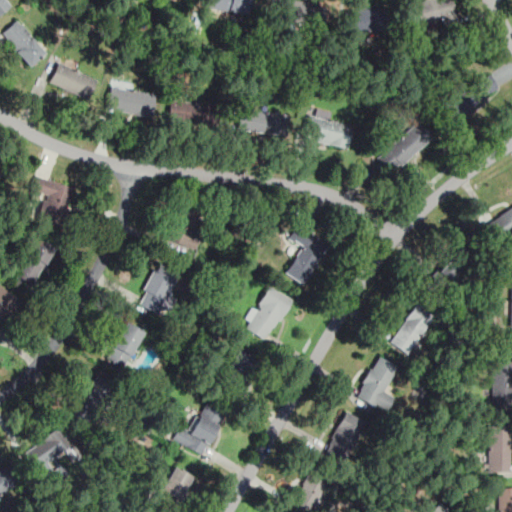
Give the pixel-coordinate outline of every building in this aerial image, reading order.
[(0,0),(0,15),(13,2),(10,0),(0,0)] [(251,0),(205,0),(205,4),(250,12),(251,0)] [(456,16),(452,0),(421,0),(407,4),(413,28),(456,16)] [(317,22),(317,2),(281,2),(281,22),(317,22)] [(344,7),(344,31),(385,31),(385,7),(344,7)] [(47,50),(16,18),(0,34),(31,66),(47,50)] [(355,41),(372,41),(372,32),(356,31),(355,41)] [(98,78),(58,60),(48,81),(88,99),(98,78)] [(438,105),(451,124),(498,93),(486,74),(438,105)] [(151,116),(155,92),(111,85),(106,109),(151,116)] [(168,120),(209,123),(210,103),(170,99),(168,120)] [(347,148),(352,126),(330,121),(332,111),(310,106),(303,138),(347,148)] [(237,128),(274,134),(277,113),(240,108),(237,128)] [(391,175),(433,136),(418,119),(375,158),(391,175)] [(34,220),(61,228),(73,185),(36,175),(31,192),(42,195),(34,220)] [(189,231),(196,212),(177,206),(166,238),(193,248),(198,234),(189,231)] [(511,231),(511,206),(487,219),(497,239),(511,231)] [(305,284),(329,241),(297,224),(289,238),(301,245),(286,273),(305,284)] [(54,245),(35,235),(12,277),(31,288),(54,245)] [(431,276),(443,288),(467,264),(455,252),(431,276)] [(139,304),(157,314),(179,273),(160,263),(156,270),(153,268),(142,288),(146,290),(139,304)] [(0,321),(2,318),(7,320),(20,299),(0,285),(0,321)] [(267,339),(292,299),(269,285),(244,325),(267,339)] [(410,352),(433,314),(413,302),(391,340),(410,352)] [(145,331),(125,320),(105,356),(125,367),(145,331)] [(240,392),(260,362),(240,349),(221,380),(240,392)] [(385,411),(394,394),(385,390),(397,366),(374,354),(354,396),(385,411)] [(511,363),(492,363),(492,405),(511,405),(511,363)] [(116,390),(100,375),(69,408),(84,422),(116,390)] [(172,438),(203,455),(226,413),(206,402),(190,431),(179,425),(172,438)] [(365,419),(342,409),(324,452),(346,461),(365,419)] [(37,467),(72,441),(60,425),(25,451),(37,467)] [(510,470),(510,425),(487,425),(487,470),(510,470)] [(160,491),(176,500),(195,469),(178,460),(160,491)] [(0,469),(0,492),(16,483),(6,466),(0,469)] [(305,511),(310,511),(327,478),(308,469),(291,505),(305,511)] [(511,511),(511,486),(496,486),(496,507),(486,507),(486,511),(511,511)] [(423,511),(447,511),(435,500),(423,511)]
